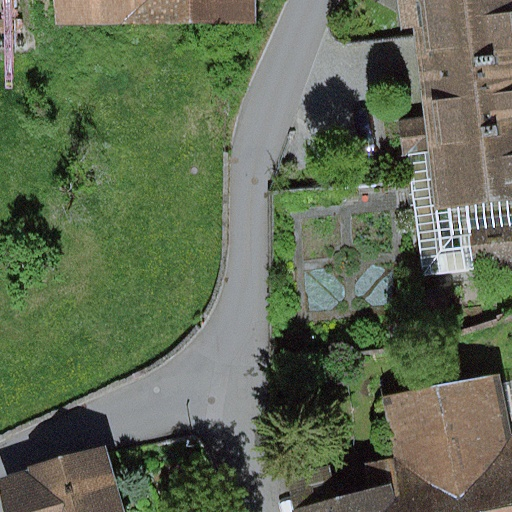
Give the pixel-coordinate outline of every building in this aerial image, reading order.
[(56,0),(57,24),(233,24),(254,24),(253,0),(56,0)] [(511,0),(399,0),(403,29),(417,27),(423,89),(511,80),(511,0)] [(398,120),(402,157),(407,157),(421,282),(481,275),(476,233),(511,229),(511,80),(423,89),(426,118),(398,120)] [(511,229),(476,233),(481,275),(511,271),(511,229)] [(330,464),(286,475),(295,511),(511,511),(511,435),(510,436),(494,377),(380,398),(395,457),(364,464),(368,491),(338,498),(330,464)] [(122,511),(107,451),(0,478),(0,491),(5,511),(122,511)]
